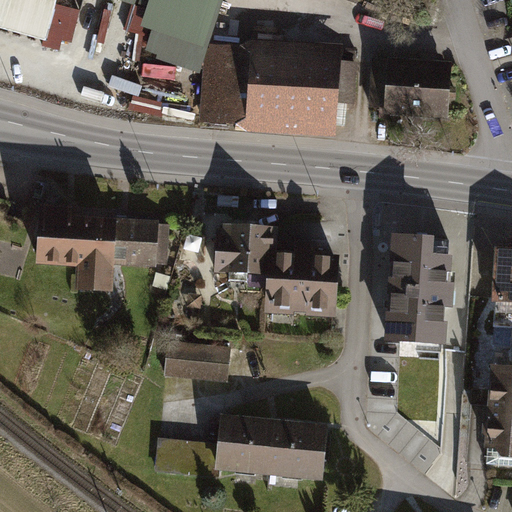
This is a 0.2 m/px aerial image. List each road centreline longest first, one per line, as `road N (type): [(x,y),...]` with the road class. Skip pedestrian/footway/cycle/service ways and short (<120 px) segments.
road 1 (primary): [(495,189),(105,148),(0,125)]
road 2 (residential): [(495,189),(497,128),(452,0)]
road 3 (track): [(367,30),(362,171)]
